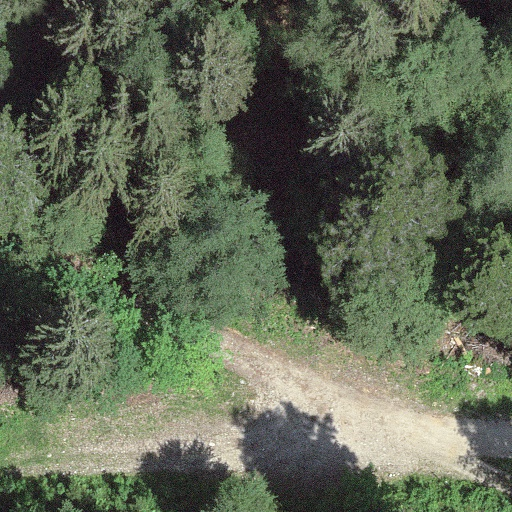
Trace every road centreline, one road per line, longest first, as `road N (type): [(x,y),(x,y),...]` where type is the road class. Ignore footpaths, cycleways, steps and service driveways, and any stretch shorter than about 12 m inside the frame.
road 1 (track): [(439,445),(154,296),(0,232)]
road 2 (track): [(439,445),(120,436),(0,459)]
